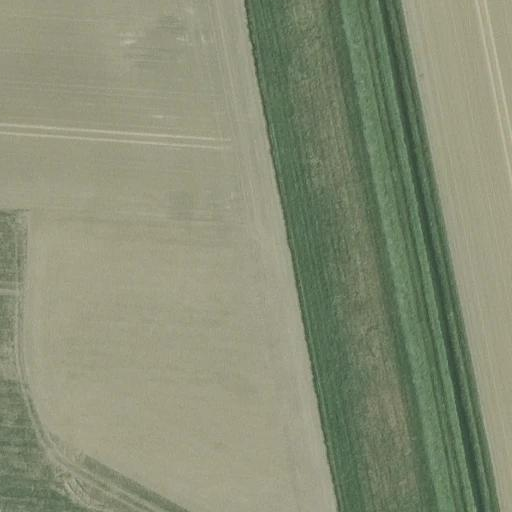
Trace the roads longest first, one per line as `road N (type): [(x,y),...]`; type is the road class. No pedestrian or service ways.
road 1 (track): [(361,0),(461,511)]
road 2 (track): [(331,511),(236,0)]
